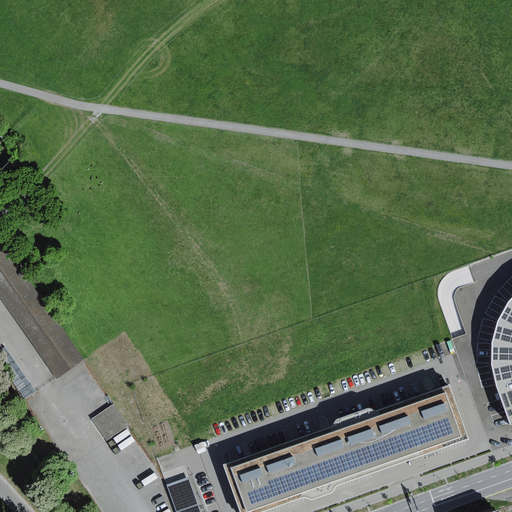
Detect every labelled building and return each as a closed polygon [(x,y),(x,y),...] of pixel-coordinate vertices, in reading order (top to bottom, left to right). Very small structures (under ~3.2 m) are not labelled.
[(6,243),(0,247),(0,297),(54,380),(83,361),(6,243)] [(508,425),(511,423),(511,296),(508,301),(497,318),(490,342),(490,364),(495,386),(508,425)] [(225,467),(241,511),(263,511),(305,497),(313,501),(323,497),(335,493),(338,487),(471,441),(452,386),(376,413),(370,409),(337,421),(335,427),(225,467)] [(113,403),(90,418),(106,441),(128,426),(113,403)] [(198,511),(186,477),(164,485),(174,511),(198,511)]
